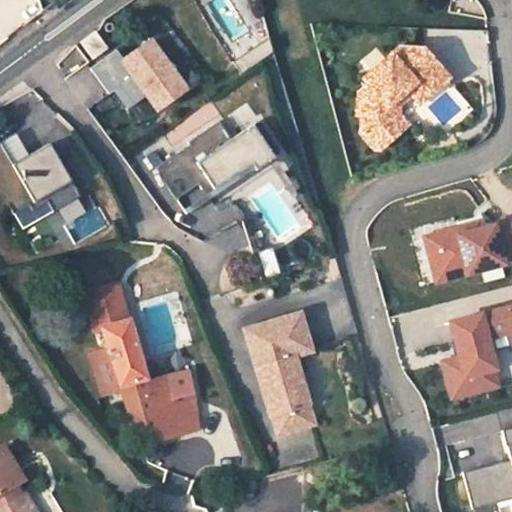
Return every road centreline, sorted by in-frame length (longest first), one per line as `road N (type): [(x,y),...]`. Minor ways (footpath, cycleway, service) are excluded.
road 1 (residential): [(511,110),(494,152),(383,190),(356,229),(428,511)]
road 2 (residential): [(159,511),(112,474),(0,324)]
